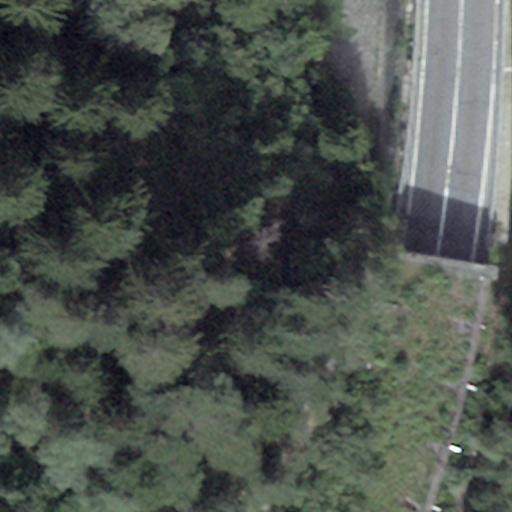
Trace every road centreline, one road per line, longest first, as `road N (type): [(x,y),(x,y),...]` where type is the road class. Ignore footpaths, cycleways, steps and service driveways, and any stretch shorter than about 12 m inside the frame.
road 1 (primary): [(330,0),(286,178),(247,281),(132,511)]
road 2 (trunk): [(365,511),(404,381),(445,180),(459,0)]
